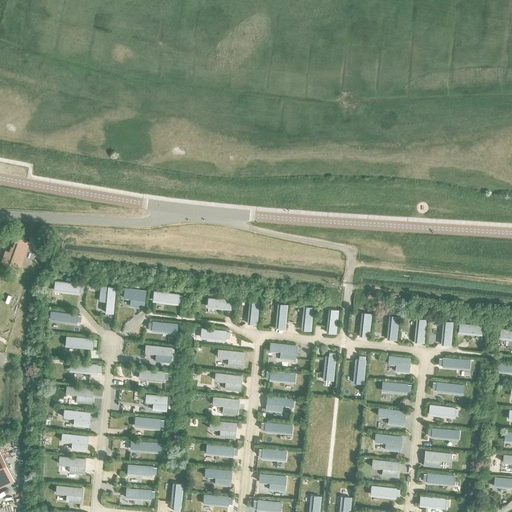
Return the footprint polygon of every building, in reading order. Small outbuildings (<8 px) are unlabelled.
[(18,236),(10,258),(5,256),(2,264),(7,266),(9,263),(14,265),(16,262),(17,262),(20,263),(28,242),(18,236)] [(52,291),(78,294),(78,291),(82,292),(83,286),(79,285),(79,284),(53,282),(52,291)] [(105,312),(112,313),(115,287),(100,286),(99,301),(106,302),(106,305),(105,305),(104,309),(105,309),(105,312)] [(120,287),(119,294),(122,295),(122,296),(126,296),(127,295),(130,296),(129,303),(144,305),(146,291),(120,287)] [(153,301),(179,305),(179,303),(183,303),(184,297),(180,297),(180,296),(154,292),(153,301)] [(231,298),(207,296),(207,306),(231,308),(231,298)] [(250,300),(247,323),(257,324),(259,301),(250,300)] [(277,304),(275,327),(285,328),(287,304),(277,304)] [(304,305),(301,330),(310,331),(313,306),(304,305)] [(329,308),(326,332),(335,333),(338,309),(329,308)] [(361,311),(359,336),(368,337),(371,312),(361,311)] [(50,321),(76,323),(76,321),(80,322),(81,316),(77,315),(77,314),(51,312),(50,321)] [(389,314),(387,339),(396,339),(398,315),(389,314)] [(416,317),(414,341),(423,342),(426,318),(416,317)] [(443,320),(441,344),(450,345),(452,321),(443,320)] [(148,333),(175,335),(176,326),(149,323),(149,324),(145,324),(144,330),(148,330),(148,333)] [(458,333),(483,335),(483,326),(459,324),(458,333)] [(226,330),(200,327),(199,338),(225,341),(226,338),(229,338),(230,332),(226,331),(226,330)] [(500,339),(511,339),(511,330),(501,330),(500,339)] [(65,345),(92,348),(92,346),(96,346),(97,340),(93,340),(93,339),(66,336),(65,345)] [(297,345),(270,342),(269,350),(272,351),(272,352),(277,352),(277,351),(280,351),(279,358),(295,360),(297,345)] [(143,347),(142,354),(145,355),(145,356),(149,356),(149,355),(153,356),(152,363),(167,365),(168,350),(143,347)] [(218,349),(217,357),(220,357),(220,358),(224,359),(224,357),(228,358),(227,365),(242,367),(244,352),(218,349)] [(323,383),(332,384),(335,357),(334,357),(334,353),(329,353),(328,357),(326,356),(323,383)] [(354,383),(363,384),(365,357),(364,357),(365,353),(359,353),(358,357),(356,356),(354,383)] [(409,372),(411,357),(388,355),(387,362),(389,363),(389,364),(394,364),(394,363),(396,363),(395,371),(409,372)] [(442,367),(468,369),(469,360),(443,358),(443,359),(439,359),(438,365),(442,365),(442,367)] [(70,371),(96,373),(96,371),(100,372),(101,366),(97,365),(97,364),(71,362),(70,371)] [(496,372),(511,373),(511,364),(497,363),(496,372)] [(136,378),(163,379),(163,377),(167,377),(167,371),(163,371),(163,370),(137,369),(136,378)] [(266,371),(265,378),(269,378),(269,381),(293,383),(294,373),(269,371),(269,372),(266,371)] [(215,373),(214,381),(218,381),(218,382),(222,383),(222,381),(225,382),(225,389),(240,391),(241,376),(215,373)] [(379,390),(406,393),(406,391),(410,391),(411,385),(407,385),(407,384),(380,381),(379,390)] [(435,391),(462,394),(463,385),(436,382),(436,383),(432,382),(432,388),(436,389),(435,391)] [(67,386),(66,393),(69,394),(69,395),(73,395),(73,394),(77,394),(76,402),(91,403),(92,389),(67,386)] [(146,394),(145,402),(148,402),(148,403),(153,403),(153,402),(156,403),(156,410),(171,411),(172,397),(146,394)] [(294,398),(267,395),(265,409),(281,412),(282,404),(284,404),(284,405),(289,406),(289,405),(293,406),(294,398)] [(213,397),(212,404),(215,405),(215,406),(219,406),(219,405),(223,405),(222,413),(237,414),(239,400),(213,397)] [(428,414),(455,417),(455,415),(459,416),(460,410),(456,409),(456,408),(430,405),(428,414)] [(404,425),(405,410),(378,407),(377,415),(381,415),(380,416),(385,417),(386,416),(389,416),(388,424),(404,425)] [(64,410),(63,417),(67,417),(66,418),(71,419),(71,418),(74,418),(74,425),(88,427),(90,412),(64,410)] [(134,426),(160,428),(160,425),(165,426),(165,420),(161,420),(161,418),(134,417),(134,426)] [(210,421),(209,428),(212,428),(212,429),(217,430),(217,429),(220,429),(219,436),(234,438),(236,423),(210,421)] [(261,422),(260,429),(264,429),(264,432),(291,434),(292,424),(265,421),(265,423),(261,422)] [(431,437),(457,440),(458,431),(432,428),(432,429),(428,428),(427,434),(431,435),(431,437)] [(62,433),(61,441),(64,441),(64,442),(68,442),(68,441),(72,442),(71,449),(86,451),(88,436),(62,433)] [(401,435),(375,433),(375,441),(378,442),(378,443),(383,443),(383,442),(385,442),(384,449),(400,450),(401,435)] [(130,450),(156,453),(156,450),(160,451),(161,445),(157,444),(157,443),(131,441),(130,450)] [(206,453),(232,456),(233,454),(237,455),(237,449),(233,448),(233,447),(207,444),(206,453)] [(262,458),(288,460),(289,451),(263,449),(263,450),(259,449),(258,455),(262,456),(262,458)] [(0,486),(14,480),(0,450),(0,486)] [(450,461),(451,454),(425,451),(423,465),(438,467),(439,460),(443,460),(442,461),(447,462),(447,460),(450,461)] [(511,454),(503,454),(503,462),(511,462),(511,454)] [(59,456),(59,463),(62,464),(62,465),(66,465),(66,464),(70,464),(69,472),(84,473),(85,459),(59,456)] [(373,459),(372,467),(375,467),(375,468),(379,468),(379,467),(383,468),(382,475),(397,477),(399,462),(373,459)] [(127,474),(154,476),(154,474),(158,474),(158,468),(154,468),(154,467),(128,465),(127,474)] [(231,485),(232,470),(205,468),(205,476),(208,476),(208,477),(213,478),(213,477),(216,477),(215,484),(231,485)] [(287,490),(289,475),(262,472),(261,480),(264,480),(264,481),(269,481),(269,480),(273,480),(272,488),(287,490)] [(426,482),(453,485),(454,476),(427,473),(427,474),(423,474),(423,480),(427,480),(426,482)] [(511,478),(495,476),(493,486),(511,488),(511,478)] [(174,480),(172,507),(174,507),(173,511),(179,511),(180,507),(181,507),(183,481),(174,480)] [(83,487),(56,485),(55,494),(58,494),(58,495),(64,495),(66,495),(65,502),(82,504),(83,487)] [(371,485),(370,495),(395,498),(395,495),(399,496),(400,490),(395,489),(396,488),(371,485)] [(125,498),(152,500),(152,498),(156,498),(156,492),(152,492),(153,490),(126,489),(125,498)] [(203,504),(229,506),(230,504),(234,504),(234,498),(230,498),(230,497),(204,495),(203,504)] [(319,511),(321,496),(311,495),(309,511),(319,511)] [(419,505),(446,508),(446,506),(450,506),(450,500),(446,500),(447,499),(420,496),(419,505)] [(342,497),(340,511),(349,511),(351,498),(342,497)] [(253,510),(278,511),(279,511),(280,503),(254,501),(254,502),(250,501),(249,507),(253,508),(253,510)]
